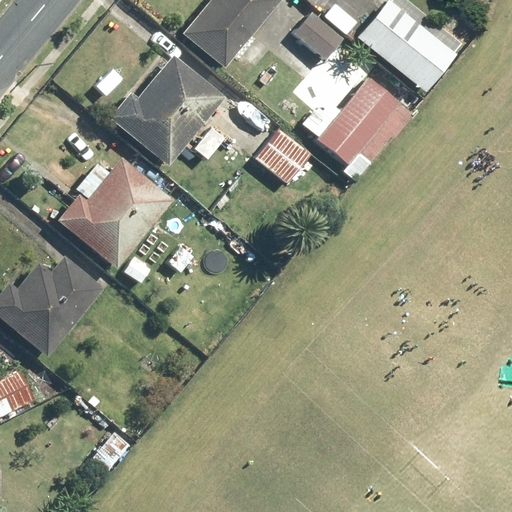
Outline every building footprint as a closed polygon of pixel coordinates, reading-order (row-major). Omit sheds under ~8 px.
[(204,0),(173,40),(213,73),(270,2),(266,0),(204,0)] [(379,3),(347,43),(412,95),(444,56),(379,3)] [(307,15),(289,36),(318,62),(336,41),(307,15)] [(102,128),(153,171),(212,102),(162,59),(102,128)] [(364,81),(308,143),(337,169),(393,107),(364,81)] [(246,166),(279,189),(302,156),(269,133),(246,166)] [(49,226),(103,272),(161,204),(107,158),(49,226)] [(0,333),(30,359),(89,291),(53,260),(39,277),(27,267),(5,293),(0,288),(0,333)] [(11,373),(0,378),(0,415),(25,404),(11,373)]
